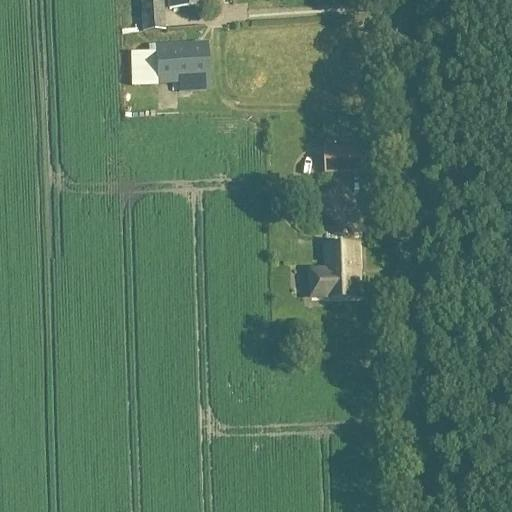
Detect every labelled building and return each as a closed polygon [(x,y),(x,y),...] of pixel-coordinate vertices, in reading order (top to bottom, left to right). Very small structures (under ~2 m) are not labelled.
[(166,0),(167,10),(206,8),(205,0),(166,0)] [(157,3),(139,4),(141,34),(162,33),(162,15),(158,15),(157,3)] [(147,47),(147,55),(130,56),(131,90),(177,88),(178,94),(209,93),(206,44),(147,47)] [(323,151),(324,176),(363,175),(362,150),(323,151)] [(308,273),(308,277),(309,300),(325,300),(325,301),(359,300),(357,247),(323,247),(324,272),(308,273)]
